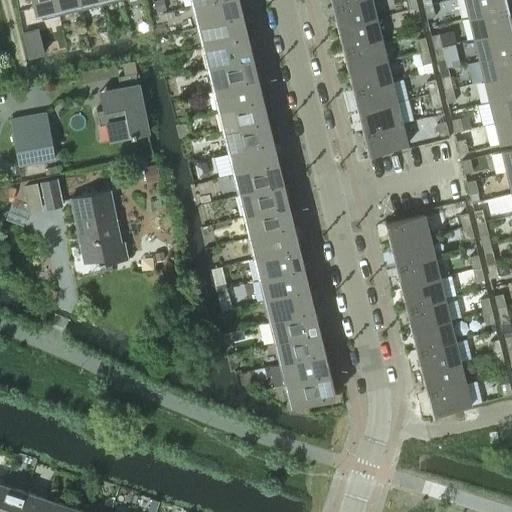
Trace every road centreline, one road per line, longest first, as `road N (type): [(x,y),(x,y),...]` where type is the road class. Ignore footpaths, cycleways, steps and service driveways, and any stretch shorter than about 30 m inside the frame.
road 1 (residential): [(376,434),(376,389),(283,0)]
road 2 (residential): [(364,469),(247,433),(0,327)]
road 3 (residential): [(511,411),(376,434)]
